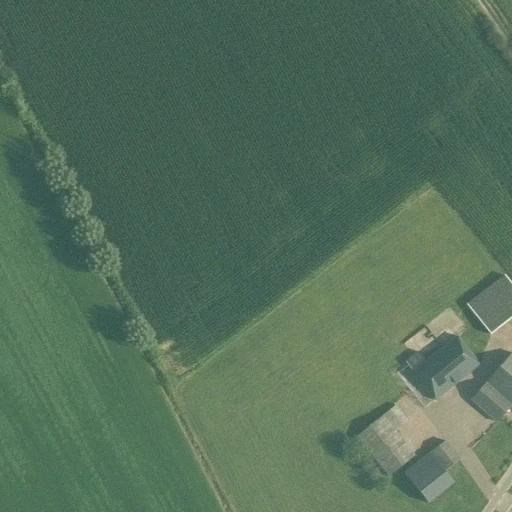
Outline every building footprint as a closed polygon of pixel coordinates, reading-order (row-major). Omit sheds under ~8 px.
[(511,287),(502,274),(464,305),(489,335),(511,315),(511,287)] [(405,362),(435,401),(479,366),(456,336),(424,361),(417,353),(405,362)] [(471,400),(498,423),(511,406),(511,353),(471,400)] [(396,406),(356,437),(388,478),(414,456),(395,432),(408,422),(396,406)] [(403,474),(427,504),(454,483),(444,472),(459,460),(444,441),(403,474)]
